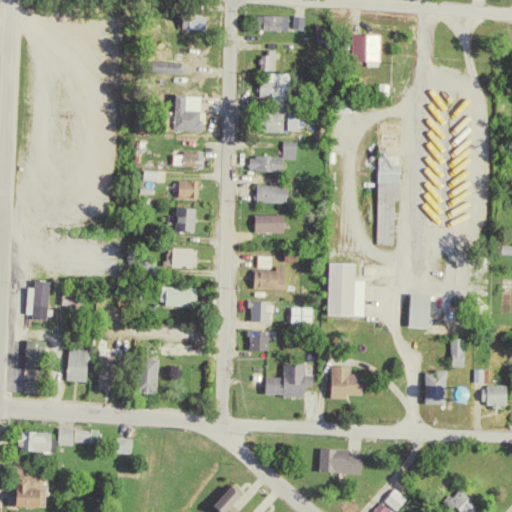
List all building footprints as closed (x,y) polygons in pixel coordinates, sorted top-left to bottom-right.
[(179,9),(179,28),(203,29),(204,10),(179,9)] [(259,14),(259,29),(290,29),(290,14),(259,14)] [(302,18),(291,18),(291,31),(302,31),(302,18)] [(380,37),(357,37),(357,63),(379,64),(380,37)] [(262,54),(262,69),(278,69),(278,48),(269,48),(269,54),(262,54)] [(270,71),(270,80),(259,80),(259,96),(272,96),(272,107),(292,107),(292,71),(270,71)] [(172,91),(171,128),(199,129),(201,93),(172,91)] [(261,112),(260,133),(286,134),(286,112),(261,112)] [(376,247),(394,247),(396,193),(401,193),(403,154),(394,154),(394,143),(403,144),(404,126),(380,126),(376,247)] [(284,141),(284,157),(297,157),(297,141),(284,141)] [(203,168),(203,155),(174,154),(174,166),(203,168)] [(251,156),(251,170),(282,170),(282,156),(251,156)] [(176,180),(176,196),(196,196),(196,180),(176,180)] [(259,184),(259,202),(289,203),(289,185),(259,184)] [(173,205),(173,229),(192,230),(192,206),(173,205)] [(257,214),(256,230),(285,230),(285,215),(257,214)] [(165,246),(165,251),(163,251),(163,258),(160,258),(160,265),(192,265),(192,246),(165,246)] [(330,260),(329,314),(366,315),(367,279),(356,278),(357,261),(330,260)] [(255,270),(255,291),(286,292),(287,271),(255,270)] [(31,277),(28,318),(44,319),(47,278),(31,277)] [(158,284),(158,304),(188,305),(188,297),(194,297),(194,285),(158,284)] [(411,294),(411,325),(430,326),(430,294),(411,294)] [(250,299),(250,307),(252,307),(252,320),(271,321),(271,299),(250,299)] [(313,326),(314,310),(294,309),(293,326),(313,326)] [(251,330),(250,350),(269,351),(270,331),(251,330)] [(452,336),(452,365),(465,365),(466,336),(452,336)] [(23,338),(21,374),(40,375),(43,339),(23,338)] [(66,346),(63,377),(85,379),(88,348),(66,346)] [(95,353),(93,384),(116,385),(118,354),(95,353)] [(134,356),(132,389),(152,390),(153,357),(134,356)] [(267,376),(266,392),(283,392),(283,396),(305,396),(305,383),(312,383),(312,375),(306,375),(306,363),(284,363),(284,376),(267,376)] [(332,364),(332,395),(364,395),(364,373),(352,373),(352,364),(332,364)] [(426,370),(426,402),(445,402),(445,370),(426,370)] [(483,385),(484,372),(471,371),(471,385),(483,385)] [(482,387),(482,401),(487,401),(487,406),(507,405),(507,384),(486,384),(486,387),(482,387)] [(56,424),(55,440),(87,442),(88,426),(56,424)] [(17,427),(16,448),(46,449),(47,428),(17,427)] [(111,434),(111,448),(128,449),(129,435),(111,434)] [(56,435),(30,435),(30,443),(23,443),(23,454),(56,453),(56,435)] [(349,458),(349,451),(318,451),(318,475),(362,476),(362,459),(349,458)] [(7,462),(6,500),(43,501),(44,470),(23,470),(23,462),(7,462)] [(391,485),(382,496),(393,506),(402,495),(391,485)] [(455,486),(449,494),(445,492),(438,501),(453,511),(468,511),(476,501),(455,486)] [(223,502),(220,499),(212,507),(217,511),(240,511),(234,506),(244,495),(236,488),(223,502)] [(376,499),(364,511),(381,511),(385,508),(376,499)]
